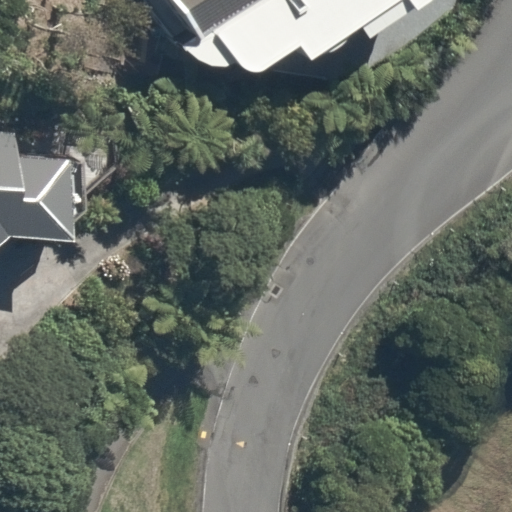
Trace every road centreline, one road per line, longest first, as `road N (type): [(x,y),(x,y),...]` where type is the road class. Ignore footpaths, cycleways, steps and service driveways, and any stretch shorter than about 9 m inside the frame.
road 1 (residential): [(275,350),(511,86)]
road 2 (residential): [(275,350),(241,350),(168,374),(131,402),(76,511)]
road 3 (residential): [(247,511),(275,350)]
